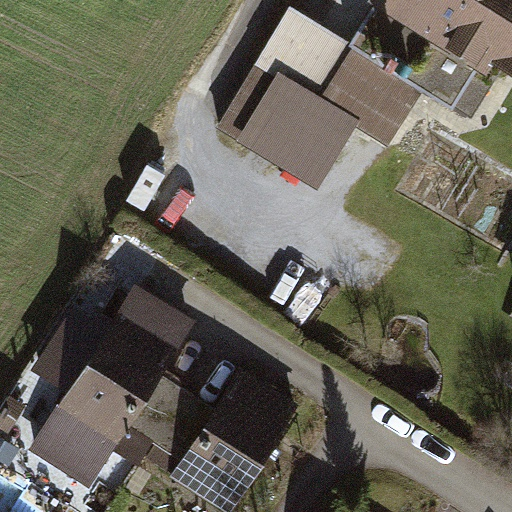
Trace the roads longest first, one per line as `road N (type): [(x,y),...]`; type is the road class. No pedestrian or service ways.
road 1 (unknown): [(356,433),(160,264)]
road 2 (residential): [(486,511),(356,433),(293,511)]
